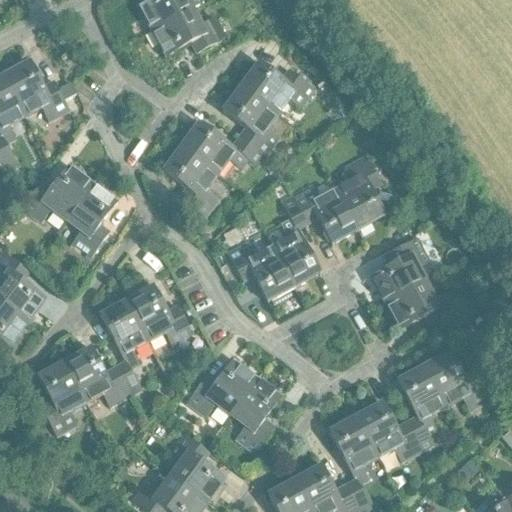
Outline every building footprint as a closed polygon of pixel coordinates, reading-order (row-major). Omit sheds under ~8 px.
[(151,0),(134,9),(149,36),(190,13),(204,6),(200,0),(151,0)] [(199,30),(190,13),(149,36),(163,62),(189,48),(195,59),(224,43),(213,22),(199,30)] [(28,66),(2,81),(23,122),(40,113),(47,127),(68,116),(63,106),(75,99),(69,89),(57,95),(52,86),(42,92),(28,66)] [(256,68),(238,92),(276,120),(287,105),(299,114),(313,96),(286,76),(280,85),(256,68)] [(23,122),(2,81),(0,81),(0,140),(0,142),(0,141),(0,165),(6,176),(16,171),(5,150),(15,145),(7,131),(23,122)] [(276,120),(238,92),(220,116),(243,133),(237,143),(264,163),(278,144),(265,134),(276,120)] [(196,127),(178,152),(216,180),(226,166),(239,175),(247,165),(257,172),(264,163),(237,143),(230,152),(196,127)] [(216,180),(178,152),(160,176),(184,193),(177,203),(204,223),(217,204),(205,195),(216,180)] [(351,185),(334,194),(356,236),(382,222),(368,196),(379,190),(363,161),(343,172),(351,185)] [(63,227),(92,189),(68,171),(50,194),(40,187),(21,214),(39,228),(48,215),(63,227)] [(92,189),(63,227),(78,238),(69,250),(88,264),(108,237),(98,230),(116,207),(92,189)] [(356,236),(334,194),(318,203),(311,189),(289,201),(305,230),(316,225),(330,250),(356,236)] [(285,244),(270,252),(292,294),(318,279),(295,236),(305,230),(289,201),(279,206),(288,224),(278,230),(285,244)] [(387,272),(368,283),(382,309),(423,287),(416,274),(431,266),(418,243),(382,262),(387,272)] [(292,294),(270,252),(253,261),(245,247),(225,258),(241,288),(251,282),(265,308),(292,294)] [(0,309),(26,329),(44,305),(20,287),(28,278),(1,258),(0,258),(0,309)] [(423,287),(382,309),(396,335),(422,321),(428,333),(458,317),(446,296),(432,303),(423,287)] [(150,291),(124,306),(146,348),(162,339),(169,352),(190,341),(174,311),(164,317),(150,291)] [(146,348),(124,306),(97,320),(123,366),(112,372),(129,402),(139,397),(127,375),(137,370),(130,356),(146,348)] [(26,329),(0,309),(0,347),(8,353),(26,329)] [(88,352),(61,367),(84,409),(100,400),(108,414),(129,402),(112,372),(102,378),(88,352)] [(421,372),(443,414),(460,405),(467,418),(488,407),(472,377),(461,383),(447,357),(421,372)] [(228,422),(256,384),(232,366),(214,390),(204,382),(184,409),(204,423),(213,411),(228,422)] [(84,409),(61,367),(35,381),(49,407),(39,413),(55,443),(76,431),(69,418),(84,409)] [(443,414),(421,372),(395,386),(415,422),(404,428),(419,457),(431,451),(426,441),(435,436),(428,422),(443,414)] [(256,384),(228,422),(242,432),(233,445),(252,459),(272,432),(262,425),(280,401),(256,384)] [(419,457),(404,428),(393,434),(379,408),(353,422),(375,463),(391,454),(399,468),(419,457)] [(375,463),(353,422),(327,436),(353,485),(343,491),(354,511),(368,511),(357,491),(366,486),(359,472),(375,463)] [(167,482),(206,510),(224,485),(200,468),(207,458),(180,439),(166,458),(178,467),(167,482)] [(354,511),(343,491),(332,497),(318,470),(292,485),(306,511),(354,511)] [(204,511),(206,510),(167,482),(157,497),(144,488),(131,507),(138,511),(204,511)] [(306,511),(292,485),(266,499),(272,511),(306,511)]
